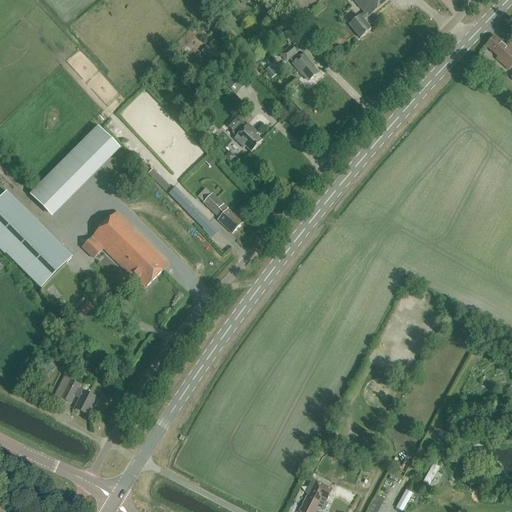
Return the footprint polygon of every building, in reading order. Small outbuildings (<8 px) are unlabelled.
[(368,18),(390,0),(353,0),(364,13),(360,17),(359,17),(349,25),(360,39),(371,31),(363,21),(368,17),(368,18)] [(290,46),(300,38),(291,28),(282,36),(290,46)] [(511,52),(495,37),(486,47),(498,58),(497,60),(509,71),(511,67),(511,52)] [(299,60),(295,54),(296,53),(291,47),(281,55),(286,61),(289,59),(293,64),(293,65),(303,76),(304,75),(309,82),(318,74),(313,68),(314,67),(304,55),(299,60)] [(272,78),(276,74),(270,68),(266,71),(272,78)] [(236,95),(247,83),(238,74),(226,86),(236,95)] [(239,124),(233,118),(227,126),(233,132),(232,134),(236,138),(235,139),(244,148),(246,147),(252,153),(262,142),(253,133),(255,131),(248,125),(247,126),(241,121),(239,124)] [(98,127),(30,196),(53,218),(121,150),(98,127)] [(230,153),(225,157),(231,163),(235,158),(230,153)] [(211,158),(206,162),(211,167),(216,163),(211,158)] [(8,194),(0,201),(0,248),(41,289),(73,258),(8,194)] [(240,221),(238,219),(241,216),(241,215),(238,212),(236,212),(234,215),(228,209),(228,210),(223,206),(224,205),(213,195),(204,204),(219,218),(217,220),(230,232),(232,230),(234,232),(241,226),(238,223),(240,221)] [(204,230),(210,223),(198,211),(192,218),(204,230)] [(170,265),(117,213),(92,238),(81,249),(93,261),(104,250),(137,283),(139,282),(146,289),(170,265)] [(81,309),(77,313),(82,318),(86,315),(81,309)] [(67,371),(70,372),(77,363),(65,355),(57,366),(66,372),(67,371)] [(97,398),(79,389),(80,386),(64,377),(55,396),(71,404),(74,397),(79,399),(74,409),(88,416),(97,398)] [(366,460),(374,442),(363,437),(355,455),(366,460)] [(433,464),(423,482),(429,485),(439,468),(433,464)] [(325,509),(328,504),(326,503),(333,490),(315,481),(299,511),(316,511),(318,509),(322,510),(325,509)] [(406,490),(396,508),(402,511),(412,494),(406,490)] [(38,502),(42,495),(37,493),(33,499),(38,502)] [(369,511),(383,511),(385,509),(374,503),(369,511)]
